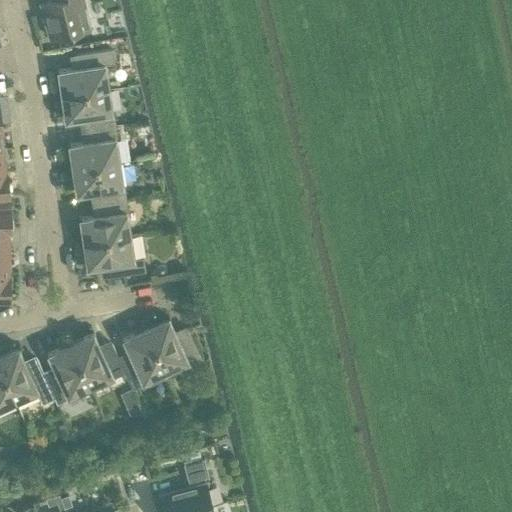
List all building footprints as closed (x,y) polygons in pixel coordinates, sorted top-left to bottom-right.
[(43,0),(40,1),(49,36),(80,27),(75,5),(83,3),(82,0),(43,0)] [(61,92),(107,85),(104,61),(114,60),(112,47),(73,53),(75,65),(58,68),(61,92)] [(84,127),(115,122),(113,109),(111,110),(107,85),(61,92),(65,117),(82,114),(84,127)] [(72,166),(106,161),(118,159),(115,135),(117,135),(115,122),(84,127),(86,139),(69,142),(72,166)] [(95,200),(126,196),(124,183),(122,183),(118,159),(106,161),(72,166),(76,190),(93,188),(95,200)] [(0,166),(0,192),(10,191),(7,165),(5,165),(6,166),(0,166)] [(126,196),(95,200),(97,212),(80,215),(83,239),(129,233),(126,209),(128,208),(126,196)] [(0,226),(9,226),(9,227),(10,227),(10,201),(0,200),(0,226)] [(0,247),(8,248),(9,227),(9,226),(0,226),(0,247)] [(129,233),(83,239),(87,264),(104,261),(106,274),(145,268),(143,255),(133,257),(129,233)] [(0,247),(0,269),(8,269),(8,268),(8,248),(0,247)] [(0,269),(0,294),(9,294),(10,268),(8,268),(8,269),(0,269)] [(145,325),(164,368),(186,358),(187,360),(199,355),(186,326),(175,331),(168,315),(145,325)] [(164,368),(145,325),(123,336),(130,352),(119,357),(124,369),(131,386),(143,380),(142,378),(164,368)] [(119,357),(111,341),(100,346),(93,330),(70,340),(89,383),(111,373),(112,375),(124,369),(119,357)] [(89,383),(70,340),(48,350),(55,366),(44,372),(54,394),(53,395),(56,400),(68,395),(67,393),(89,383)] [(44,372),(36,355),(25,360),(17,344),(0,352),(0,365),(14,397),(35,387),(41,400),(53,395),(54,394),(44,372)] [(0,403),(14,397),(0,365),(0,403)] [(135,387),(125,389),(129,410),(139,408),(135,387)] [(181,511),(212,504),(211,504),(204,475),(208,474),(203,456),(182,462),(189,485),(159,492),(164,511),(181,511)] [(72,504),(68,493),(67,493),(60,495),(59,496),(63,507),(72,504)] [(112,508),(110,502),(89,510),(90,511),(124,511),(123,504),(112,508)]
